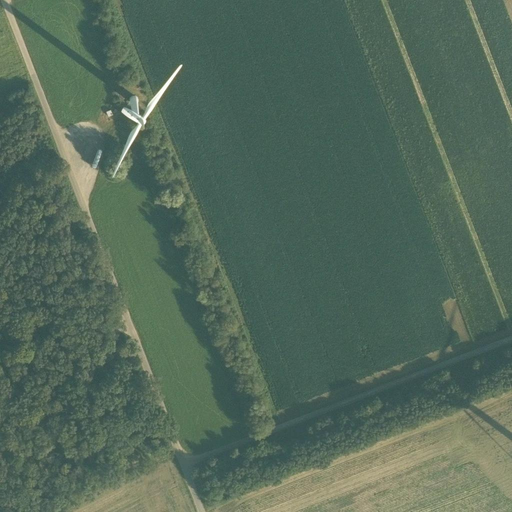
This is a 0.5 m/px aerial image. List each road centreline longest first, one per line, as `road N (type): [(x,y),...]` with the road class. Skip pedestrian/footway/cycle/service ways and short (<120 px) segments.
road 1 (track): [(4,0),(200,511)]
road 2 (track): [(511,338),(182,463)]
road 3 (track): [(0,388),(127,322)]
